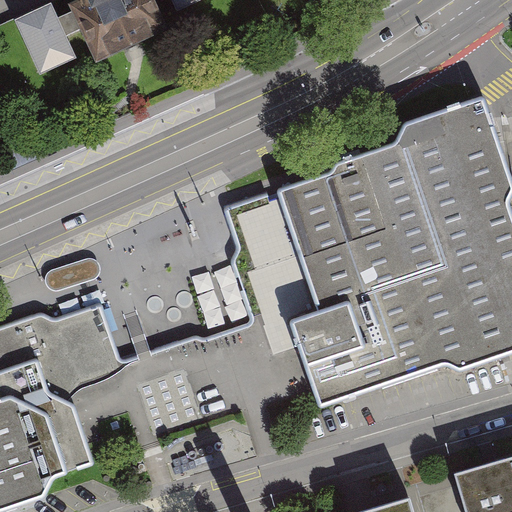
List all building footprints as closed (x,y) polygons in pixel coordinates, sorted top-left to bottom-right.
[(63,0),(70,12),(60,17),(53,3),(15,21),(40,74),(75,58),(65,37),(81,29),(96,63),(133,46),(170,29),(156,0),(171,0),(177,12),(202,0),(63,0)] [(511,216),(511,200),(483,117),(402,143),(392,163),(333,183),(329,190),(283,204),(220,224),(233,263),(227,277),(248,339),(201,353),(191,351),(117,372),(99,321),(50,336),(38,330),(0,342),(0,511),(43,511),(52,495),(311,413),(315,428),(445,387),(459,394),(511,374),(511,231),(509,223),(511,216)] [(87,261),(52,273),(48,276),(45,281),(46,286),(49,290),(53,293),(59,293),(94,282),(99,279),(100,275),(100,270),(99,266),(96,263),(91,261),(87,261)] [(511,511),(511,459),(460,475),(471,511),(511,511)] [(468,511),(459,475),(419,485),(425,511),(468,511)] [(421,511),(417,497),(365,511),(421,511)]
